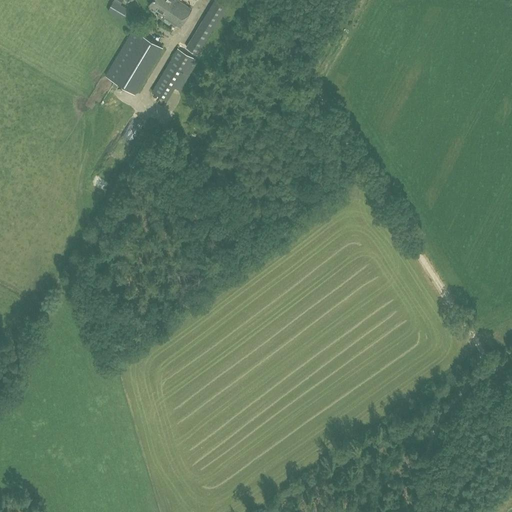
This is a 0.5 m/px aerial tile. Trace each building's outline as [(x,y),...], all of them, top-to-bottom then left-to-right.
[(111,5),(108,10),(122,19),(129,9),(121,4),(123,0),(114,0),(111,5)] [(152,0),(149,5),(160,12),(157,15),(164,20),(165,17),(180,27),(192,9),(178,0),(152,0)] [(214,0),(186,47),(198,53),(202,56),(226,17),(223,15),(231,0),(214,0)] [(170,24),(167,29),(175,33),(178,28),(170,24)] [(135,93),(163,47),(133,29),(106,75),(135,93)] [(178,48),(152,91),(160,96),(161,97),(167,100),(175,87),(180,90),(200,59),(196,56),(194,58),(193,57),(178,48)] [(102,133),(114,142),(127,124),(115,115),(102,133)]
